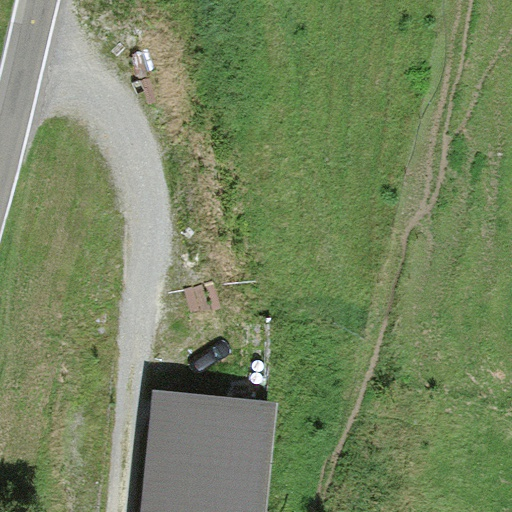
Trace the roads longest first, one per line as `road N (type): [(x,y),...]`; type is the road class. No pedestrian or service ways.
road 1 (track): [(125,511),(148,191),(122,123),(78,81),(25,57)]
road 2 (tertiary): [(37,0),(0,146)]
